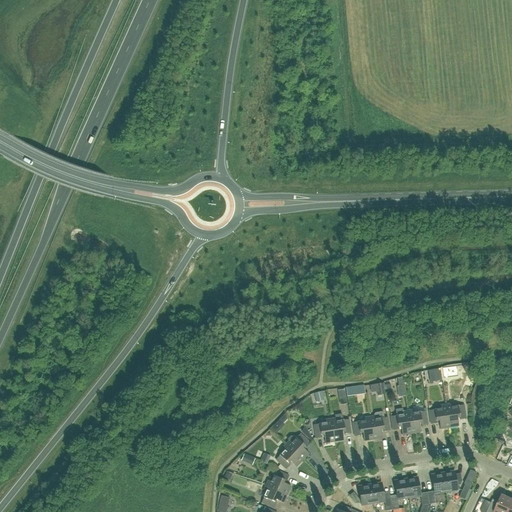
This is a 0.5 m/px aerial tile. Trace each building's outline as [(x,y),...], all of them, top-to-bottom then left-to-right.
[(325,393),(315,394),(317,402),(327,401),(325,393)] [(450,404),(445,405),(449,428),(458,427),(457,421),(465,419),(463,406),(451,407),(450,404)] [(439,430),(449,428),(445,405),(440,406),(440,409),(428,411),(430,425),(438,424),(439,430)] [(412,410),(407,411),(410,434),(420,433),(419,427),(427,425),(425,412),(413,414),(412,410)] [(410,434),(407,411),(402,412),(402,415),(390,417),(392,431),(400,430),(401,436),(410,434)] [(369,417),(372,440),(382,439),(381,433),(389,431),(387,418),(384,418),(384,415),(381,413),(375,414),(374,417),(369,417)] [(330,419),(333,442),(343,441),(342,435),(350,434),(348,420),(343,421),(342,415),(335,416),(335,419),(330,419)] [(363,442),(372,440),(369,417),(363,418),(364,421),(352,423),(354,437),(362,436),(363,442)] [(324,444),(333,442),(330,419),(325,420),(325,423),(313,425),(315,439),(323,438),(324,444)] [(311,439),(305,426),(301,432),(310,441),(311,439)] [(288,441),(285,445),(302,461),(308,454),(304,450),(309,444),(299,434),(295,438),(294,437),(290,436),(287,440),(288,441)] [(302,461),(285,445),(281,449),(283,451),(275,460),(285,470),(291,464),(295,468),(302,461)] [(269,459),(262,456),(259,462),(266,465),(269,459)] [(476,473),(469,470),(463,484),(464,485),(458,498),(463,500),(476,473)] [(267,481),(265,486),(286,495),(290,487),(285,484),(288,476),(275,471),(270,482),(267,481)] [(231,474),(225,472),(222,478),(229,481),(231,474)] [(454,472),(442,474),(445,493),(457,491),(456,485),(459,485),(461,482),(459,474),(454,475),(454,472)] [(434,494),(445,493),(442,474),(431,476),(433,492),(426,493),(428,505),(435,504),(434,494)] [(428,505),(426,493),(419,494),(417,478),(405,480),(408,499),(420,497),(421,506),(428,505)] [(397,500),(408,499),(405,480),(394,482),(396,498),(389,499),(391,511),(398,509),(397,500)] [(391,511),(389,499),(383,500),(381,484),(369,486),(372,504),(384,502),(385,511),(391,511)] [(286,495),(265,486),(263,491),(266,492),(261,503),(273,509),(277,501),(282,504),(286,495)] [(361,506),(372,504),(369,486),(358,487),(361,506)] [(359,501),(353,493),(348,497),(354,504),(359,501)] [(508,511),(511,505),(511,499),(502,495),(497,506),(491,503),(486,511),(508,511)] [(220,511),(221,511),(227,511),(231,499),(223,497),(220,511)] [(252,507),(253,501),(246,499),(244,506),(252,507)]
